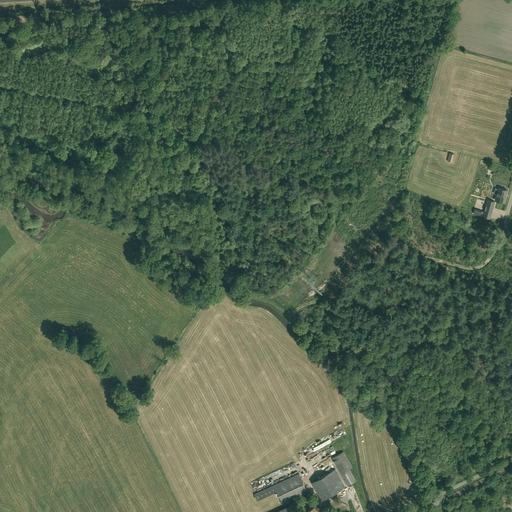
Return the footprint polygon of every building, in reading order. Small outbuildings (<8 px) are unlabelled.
[(498,188),(495,198),(498,198),(497,201),(504,203),(507,190),(498,188)] [(495,201),(487,199),(483,216),(490,218),(495,201)] [(343,452),(332,458),(341,474),(349,469),(352,467),(343,452)] [(335,469),(331,472),(340,489),(345,487),(335,469)] [(348,485),(356,481),(349,469),(341,474),(348,485)] [(331,472),(313,482),(322,499),(340,489),(331,472)] [(277,491),(283,505),(308,493),(299,473),(274,484),(277,491)] [(274,484),(254,493),(257,500),(277,491),(274,484)] [(298,511),(294,503),(288,506),(286,507),(288,511),(298,511)]
